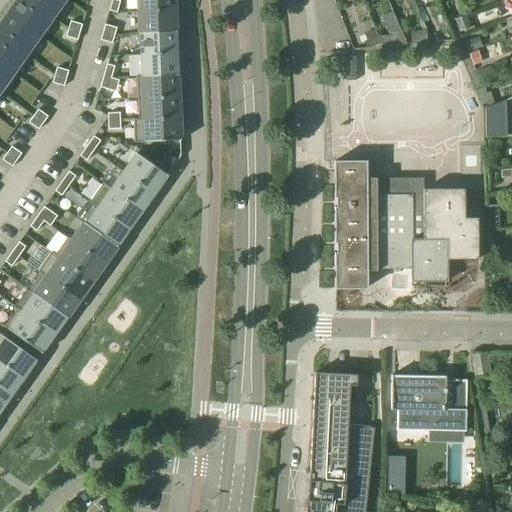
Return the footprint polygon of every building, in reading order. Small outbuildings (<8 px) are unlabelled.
[(40,0),(17,0),(12,8),(44,31),(57,12),(40,0)] [(40,0),(57,12),(65,0),(40,0)] [(115,0),(112,0),(109,11),(117,13),(120,1),(115,0)] [(174,0),(138,0),(139,12),(175,10),(174,0)] [(0,27),(30,49),(44,31),(12,8),(0,25),(0,27)] [(139,12),(140,33),(176,32),(175,10),(139,12)] [(464,15),(454,19),(459,32),(470,28),(464,15)] [(68,29),(80,32),(82,25),(71,21),(68,29)] [(103,32),(115,36),(117,28),(105,25),(103,32)] [(0,55),(17,68),(30,49),(0,27),(0,55)] [(66,37),(77,40),(78,40),(80,32),(68,29),(66,37)] [(380,43),(374,30),(363,33),(369,47),(380,43)] [(410,31),(411,44),(427,43),(427,30),(410,31)] [(380,46),(403,44),(402,31),(390,32),(390,35),(379,36),(380,46)] [(115,36),(103,32),(100,40),(112,44),(115,36)] [(177,53),(176,32),(140,33),(140,55),(177,53)] [(469,52),(482,47),(478,37),(465,42),(469,52)] [(469,53),(473,66),(483,63),(478,50),(469,53)] [(141,76),(178,74),(177,53),(140,55),(141,76)] [(0,83),(4,86),(17,68),(0,55),(0,83)] [(104,75),(111,78),(114,66),(107,64),(104,75)] [(66,79),(69,71),(68,71),(57,68),(55,75),(66,79)] [(488,68),(475,72),(479,84),(493,79),(488,68)] [(138,98),(179,96),(178,74),(141,76),(137,76),(138,98)] [(64,86),(66,79),(55,75),(53,83),(64,86)] [(111,78),(104,75),(100,87),(107,89),(111,78)] [(139,119),(180,117),(179,96),(138,98),(139,119)] [(511,98),(482,110),(489,128),(511,118),(511,98)] [(39,110),(34,116),(44,123),(48,117),(39,110)] [(29,123),(39,130),(44,123),(34,116),(29,123)] [(180,117),(139,119),(134,119),(135,143),(181,141),(180,117)] [(120,129),(120,121),(108,121),(108,129),(120,129)] [(94,136),(87,146),(94,151),(101,141),(94,136)] [(87,161),(94,151),(87,146),(80,156),(87,161)] [(22,154),(12,147),(7,153),(17,160),(22,154)] [(17,160),(7,153),(3,159),(3,160),(13,167),(17,160)] [(123,172),(155,194),(168,176),(136,153),(123,172)] [(334,161),(334,162),(334,166),(335,179),(336,179),(336,195),(335,195),(335,197),(337,197),(337,207),(334,207),(335,212),(335,222),(335,224),(336,224),(336,241),(335,241),(336,243),(337,243),(337,253),(335,253),(335,257),(336,268),(335,268),(335,270),(337,270),(337,287),(336,287),(336,288),(367,288),(367,272),(377,271),(377,269),(412,269),(412,280),(411,280),(411,283),(416,283),(416,282),(427,282),(429,282),(447,282),(447,260),(478,260),(478,218),(465,218),(465,189),(424,189),(424,194),(377,195),(377,178),(367,178),(367,161),(364,161),(364,162),(337,162),(337,161),(334,161)] [(69,171),(62,181),(69,186),(76,176),(69,171)] [(155,194),(123,172),(111,188),(142,212),(155,194)] [(62,196),(69,186),(62,181),(55,191),(62,196)] [(90,202),(97,208),(129,230),(142,212),(111,188),(103,183),(90,202)] [(51,211),(44,207),(37,217),(44,221),(51,211)] [(117,247),(129,230),(97,208),(86,224),(117,247)] [(44,221),(37,217),(30,226),(37,231),(44,221)] [(72,240),(106,264),(117,247),(86,224),(84,222),(72,240)] [(106,264),(72,240),(68,237),(55,255),(93,281),(106,264)] [(12,252),(19,257),(26,247),(19,242),(12,252)] [(19,257),(12,252),(5,262),(12,267),(19,257)] [(38,271),(42,274),(79,301),(93,281),(55,255),(51,252),(38,271)] [(29,292),(33,294),(67,318),(79,301),(42,274),(29,292)] [(56,334),(67,318),(33,294),(22,311),(56,334)] [(56,334),(22,311),(18,308),(4,327),(42,353),(56,334)] [(0,363),(23,380),(37,360),(0,334),(0,363)] [(491,373),(488,353),(470,353),(474,376),(491,373)] [(0,387),(12,396),(23,380),(0,363),(0,387)] [(365,511),(369,477),(375,428),(348,425),(350,386),(357,387),(357,375),(315,373),(310,474),(306,508),(305,511),(365,511)] [(467,380),(453,380),(453,381),(446,381),(446,376),(444,376),(444,377),(419,376),(393,376),(393,375),(391,375),(391,410),(392,410),(392,409),(397,409),(397,430),(398,430),(398,429),(464,431),(466,431),(467,380)] [(0,412),(12,396),(0,387),(0,412)]
